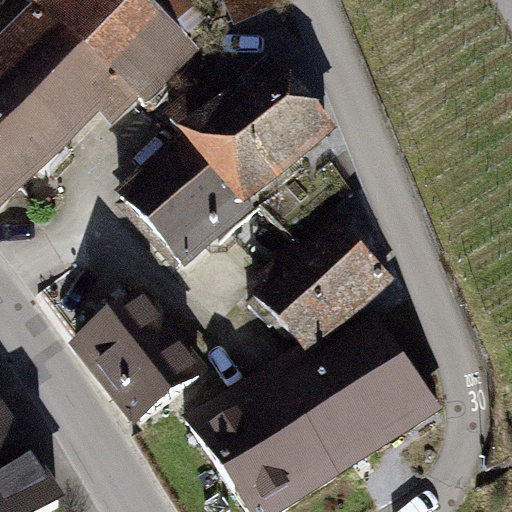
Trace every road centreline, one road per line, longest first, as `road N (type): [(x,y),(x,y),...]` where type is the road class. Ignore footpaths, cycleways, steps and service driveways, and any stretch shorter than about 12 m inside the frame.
road 1 (residential): [(316,0),(454,345),(469,427),(451,488),(421,511)]
road 2 (tertiary): [(135,511),(0,295)]
